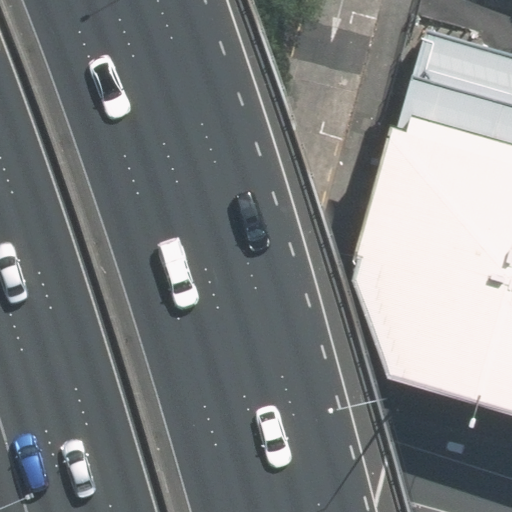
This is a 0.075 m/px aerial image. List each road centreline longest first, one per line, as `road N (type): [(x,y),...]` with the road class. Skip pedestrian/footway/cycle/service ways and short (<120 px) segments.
road 1 (residential): [(342,0),(288,228),(272,254),(249,269),(176,277),(137,263),(107,239),(82,176),(88,109),(109,62),(172,0)]
road 2 (motorway): [(57,0),(186,361),(227,511)]
road 3 (motorway): [(107,511),(0,163)]
road 4 (primary): [(184,455),(385,511)]
road 5 (primary): [(0,403),(184,455)]
